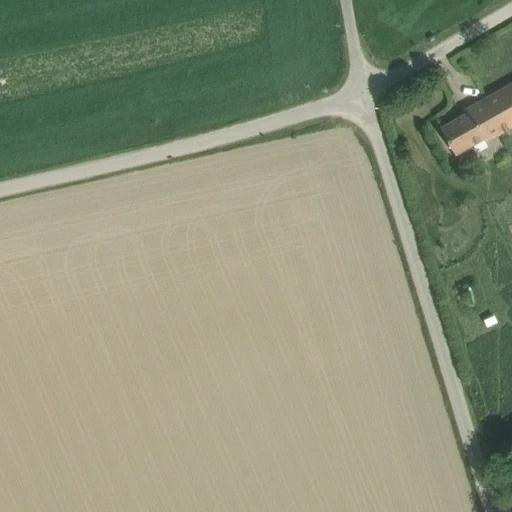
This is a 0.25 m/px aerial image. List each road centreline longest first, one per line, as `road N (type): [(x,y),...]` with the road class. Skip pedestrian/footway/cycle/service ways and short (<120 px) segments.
road 1 (unclassified): [(493,511),(365,92)]
road 2 (unclassified): [(0,191),(221,139),(365,92)]
road 3 (unclassified): [(365,92),(511,10)]
